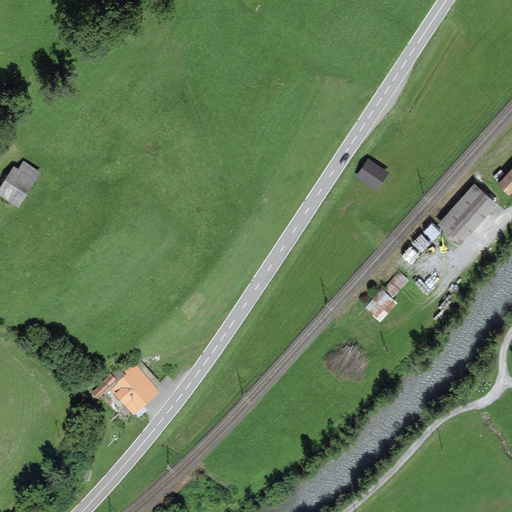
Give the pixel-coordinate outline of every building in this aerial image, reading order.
[(17,201),(37,171),(24,162),(17,172),(14,171),(1,191),(17,201)] [(376,186),(385,173),(369,162),(360,175),(376,186)] [(511,196),(511,173),(500,187),(511,196)] [(463,247),(500,206),(476,185),(439,226),(463,247)] [(409,281),(398,272),(366,310),(382,323),(399,303),(394,298),(409,281)] [(98,396),(115,380),(111,375),(94,391),(98,396)] [(134,407),(146,396),(129,378),(123,383),(122,382),(116,388),(119,391),(115,395),(118,399),(122,395),(134,407)]
